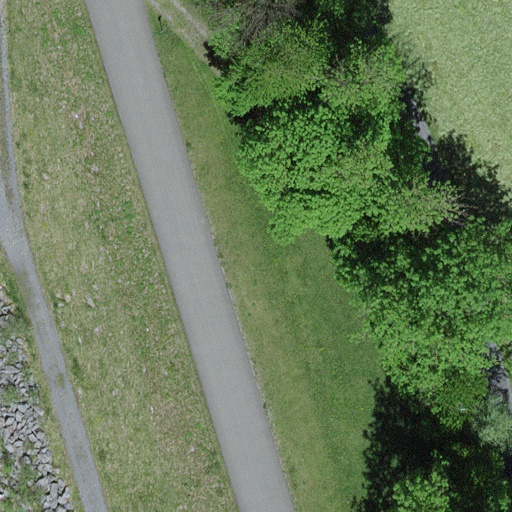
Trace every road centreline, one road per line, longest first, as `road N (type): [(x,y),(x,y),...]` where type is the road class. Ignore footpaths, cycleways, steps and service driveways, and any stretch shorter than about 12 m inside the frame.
road 1 (unclassified): [(112,0),(265,511)]
road 2 (track): [(345,0),(432,165),(468,269),(511,472)]
road 3 (track): [(157,0),(313,164),(387,225),(468,269)]
road 4 (track): [(90,511),(0,211)]
